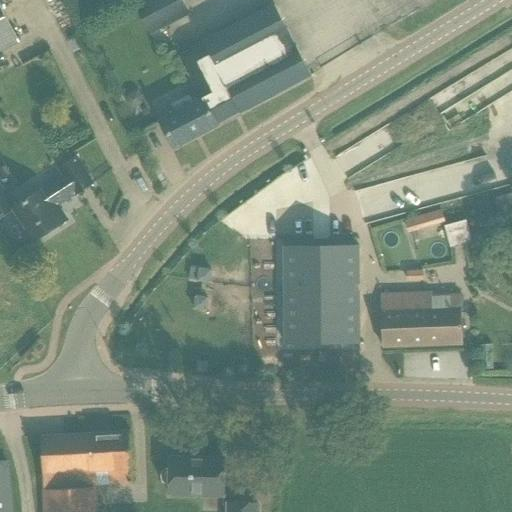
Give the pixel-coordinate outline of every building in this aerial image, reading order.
[(141,0),(134,4),(149,35),(188,15),(180,0),(141,0)] [(176,113),(160,121),(174,148),(217,126),(217,124),(240,112),(240,113),(311,76),(296,46),(295,46),(289,36),(290,35),(274,5),(203,42),(204,44),(180,57),(202,99),(192,104),(188,97),(172,106),(176,113)] [(0,51),(18,43),(0,6),(0,51)] [(13,210),(16,212),(34,240),(33,240),(34,241),(61,223),(60,222),(60,223),(51,208),(75,192),(76,194),(91,184),(75,159),(60,169),(65,177),(41,193),(40,192),(13,210)] [(0,188),(0,218),(13,210),(0,188)] [(439,211),(403,219),(406,232),(442,224),(439,211)] [(444,226),(450,247),(470,241),(464,220),(444,226)] [(284,246),(283,246),(284,345),(286,345),(285,337),(315,337),(315,336),(328,336),(328,342),(358,342),(358,344),(359,344),(359,292),(354,292),(354,285),(359,285),(358,246),(357,246),(357,248),(329,248),(329,251),(312,252),(312,248),(284,248),(284,246)] [(199,269),(198,281),(209,283),(211,271),(199,269)] [(407,272),(407,280),(423,280),(423,272),(407,272)] [(462,344),(460,297),(432,298),(432,293),(381,295),(382,347),(462,344)] [(206,310),(207,299),(195,297),(194,309),(206,310)] [(207,373),(207,362),(196,362),(196,372),(207,373)] [(41,437),(42,457),(44,511),(96,511),(96,490),(72,492),(71,473),(112,471),(113,487),(132,486),(129,433),(41,437)] [(224,459),(170,458),(169,470),(164,472),(161,477),(161,483),(164,488),(169,491),(169,496),(205,496),(205,491),(223,491),(224,459)] [(12,511),(7,462),(0,462),(0,511),(12,511)]
